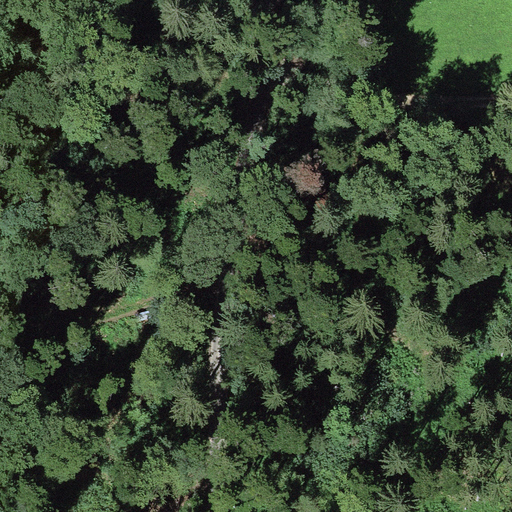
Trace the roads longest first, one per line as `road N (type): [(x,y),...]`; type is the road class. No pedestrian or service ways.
road 1 (unclassified): [(190,511),(244,0)]
road 2 (track): [(229,180),(511,133)]
